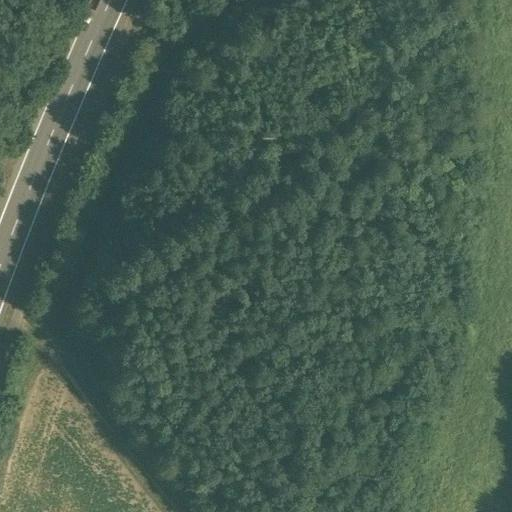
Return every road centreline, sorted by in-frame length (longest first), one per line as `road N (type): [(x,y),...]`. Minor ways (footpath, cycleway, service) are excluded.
road 1 (track): [(0,458),(34,332),(175,48),(249,0)]
road 2 (unclassified): [(0,271),(115,0)]
road 3 (track): [(172,511),(34,332),(0,319)]
